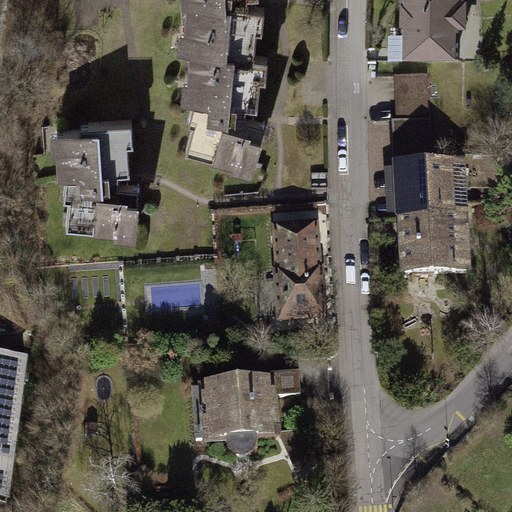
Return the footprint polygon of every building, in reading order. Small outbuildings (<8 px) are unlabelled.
[(258,0),(192,0),(194,47),(261,45),(258,0)] [(406,0),(407,51),(464,52),(465,0),(406,0)] [(261,45),(194,47),(198,97),(189,149),(256,168),(267,121),(250,117),(251,108),(260,109),(261,80),(268,79),(270,57),(257,57),(261,45)] [(135,121),(66,124),(70,225),(116,232),(139,230),(143,184),(123,182),(122,171),(132,171),(135,121)] [(403,169),(410,277),(480,276),(470,162),(403,169)] [(277,230),(282,321),(325,319),(320,227),(277,230)] [(18,285),(0,287),(0,333),(22,331),(18,285)] [(0,363),(0,505),(6,506),(24,367),(0,363)] [(194,391),(200,443),(233,442),(236,459),(257,458),(259,441),(282,440),(279,399),(303,398),(304,375),(239,380),(241,388),(194,391)]
